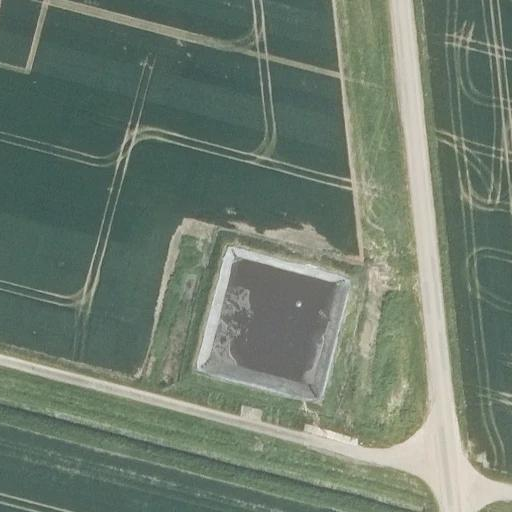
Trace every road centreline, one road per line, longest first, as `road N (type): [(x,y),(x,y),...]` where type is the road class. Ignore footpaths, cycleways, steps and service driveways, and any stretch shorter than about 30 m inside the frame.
road 1 (tertiary): [(451,480),(401,0)]
road 2 (track): [(451,480),(0,363)]
